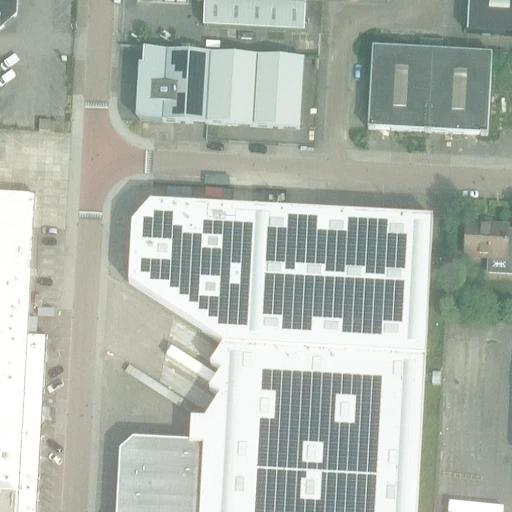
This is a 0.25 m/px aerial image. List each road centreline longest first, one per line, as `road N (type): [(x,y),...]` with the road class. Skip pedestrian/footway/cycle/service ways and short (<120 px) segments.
road 1 (unclassified): [(93,163),(70,511)]
road 2 (unclassified): [(331,175),(346,16),(435,18),(436,0)]
road 3 (unclassified): [(331,175),(93,163)]
road 4 (unclassified): [(511,185),(331,175)]
road 5 (unclassified): [(102,0),(93,163)]
